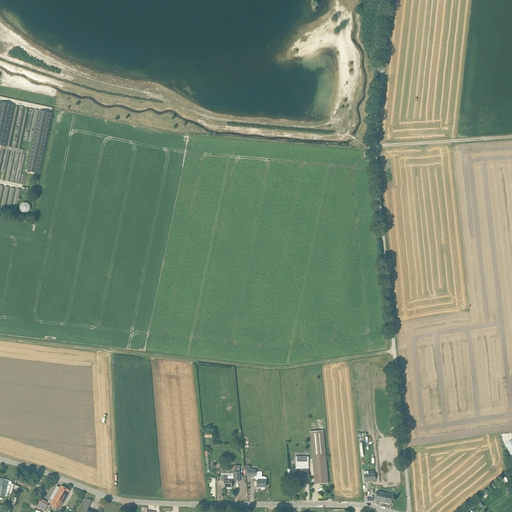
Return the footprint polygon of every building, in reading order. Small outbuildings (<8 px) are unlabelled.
[(0,145),(5,147),(14,105),(0,101),(0,145)] [(30,154),(30,151),(39,109),(35,109),(26,150),(25,150),(34,109),(30,108),(21,150),(20,149),(29,108),(25,107),(16,149),(16,148),(24,107),(20,106),(12,147),(10,147),(19,106),(15,105),(6,147),(2,146),(1,148),(0,152),(0,172),(5,149),(6,149),(0,175),(0,178),(4,180),(9,150),(11,150),(5,180),(9,181),(15,151),(16,152),(10,181),(14,182),(20,153),(14,182),(19,183),(25,153),(20,183),(24,184),(30,154)] [(52,113),(40,110),(27,171),(39,174),(52,113)] [(0,208),(5,209),(9,187),(5,187),(0,208)] [(6,210),(10,210),(15,189),(10,188),(6,210)] [(12,210),(16,211),(20,189),(16,189),(12,210)] [(20,206),(20,208),(20,210),(21,212),(23,213),(25,213),(27,213),(29,212),(30,210),(30,208),(30,206),(29,204),(27,203),(25,203),(23,203),(21,204),(20,206)] [(328,483),(323,431),(310,432),(315,484),(328,483)] [(295,469),(308,469),(308,457),(296,457),(296,469),(295,469)] [(233,477),(221,477),(221,481),(224,481),(224,487),(232,487),(232,481),(240,481),(240,466),(234,466),(234,472),(233,472),(233,477)] [(248,467),(245,467),(245,470),(246,470),(246,477),(256,477),(256,472),(256,469),(248,469),(248,467)] [(308,475),(308,469),(295,469),(295,475),(295,487),(302,487),(302,475),(308,475)] [(368,471),(364,472),(365,482),(375,480),(375,474),(368,475),(368,471)] [(267,478),(265,477),(262,477),(262,472),(256,472),(256,477),(257,477),(257,481),(257,487),(265,487),(265,484),(267,484),(267,478)] [(9,480),(0,477),(0,495),(1,496),(1,495),(7,497),(10,485),(8,485),(9,480)] [(61,486),(60,488),(51,504),(50,505),(59,510),(70,491),(61,486)] [(393,495),(376,491),(374,501),(391,504),(393,495)] [(48,502),(42,499),(37,507),(44,511),(49,503),(48,502)] [(91,501),(86,499),(81,511),(103,511),(105,508),(101,506),(98,511),(93,511),(88,510),(91,501)]
